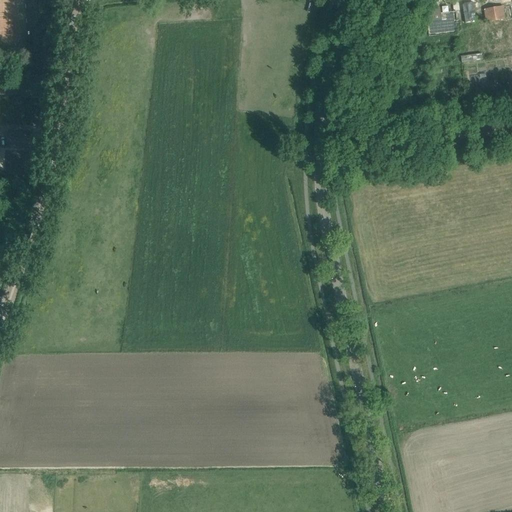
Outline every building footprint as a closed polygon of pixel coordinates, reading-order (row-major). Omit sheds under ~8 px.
[(436,14),(437,8),(438,3),(429,2),(427,12),(435,14),(436,14)] [(475,2),(464,3),(465,23),(476,22),(475,2)] [(503,6),(484,9),(486,23),(505,20),(503,6)] [(435,14),(427,15),(427,22),(441,21),(440,7),(437,8),(436,14),(435,14)] [(442,31),(455,31),(456,13),(443,12),(442,31)] [(18,133),(7,133),(7,148),(26,148),(26,138),(18,138),(18,133)]
